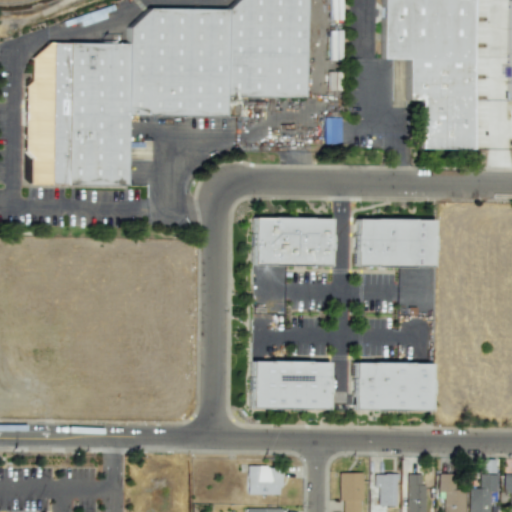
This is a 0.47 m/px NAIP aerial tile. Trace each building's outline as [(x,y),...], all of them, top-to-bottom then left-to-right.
[(43,47),(126,47),(125,33),(150,12),(230,17),(245,0),(305,0),(303,100),(227,99),(226,117),(126,115),(123,186),(41,186),(41,120),(43,47)] [(378,0),(378,59),(405,59),(404,99),(417,100),(416,149),(469,149),(469,0),(378,0)] [(338,118),(322,117),(322,143),(338,143),(338,118)] [(249,218),(249,264),(322,265),(323,219),(249,218)] [(352,221),(351,267),(424,268),(425,222),(352,221)] [(248,362),(247,408),(321,409),(321,363),(248,362)] [(351,362),(351,408),(424,409),(424,363),(351,362)] [(244,494),(278,494),(278,466),(244,466),(244,494)] [(336,473),(336,501),(340,501),(340,511),(358,511),(358,473),(336,473)] [(393,506),(393,474),(371,473),(371,487),(375,487),(374,505),(393,506)] [(441,492),(440,511),(462,511),(462,490),(451,489),(452,474),(436,473),(435,492),(441,492)] [(403,511),(422,511),(422,484),(418,484),(418,474),(404,474),(403,511)] [(466,511),(487,511),(487,492),(494,491),(493,474),(476,475),(477,487),(466,488),(466,511)] [(511,511),(511,474),(501,474),(501,493),(507,493),(506,511),(511,511)]
